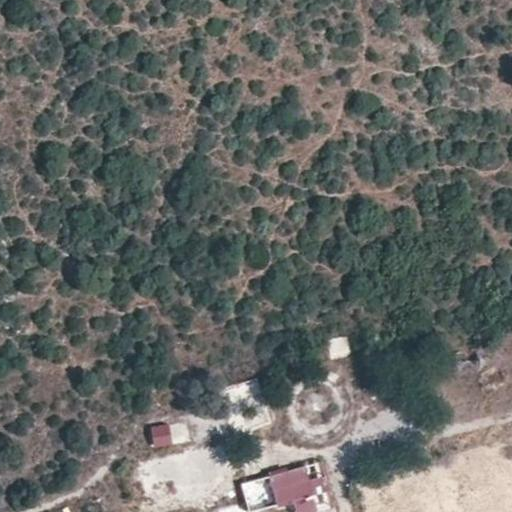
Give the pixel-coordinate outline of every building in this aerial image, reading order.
[(388,385),(385,370),(371,374),(374,388),(388,385)] [(172,423),(157,426),(160,443),(175,441),(172,423)] [(327,461),(310,465),(317,494),(298,499),(300,511),(311,511),(338,505),(327,461)] [(310,465),(246,481),(253,510),(298,499),(317,494),(310,465)] [(249,511),(248,501),(199,511),(249,511)]
